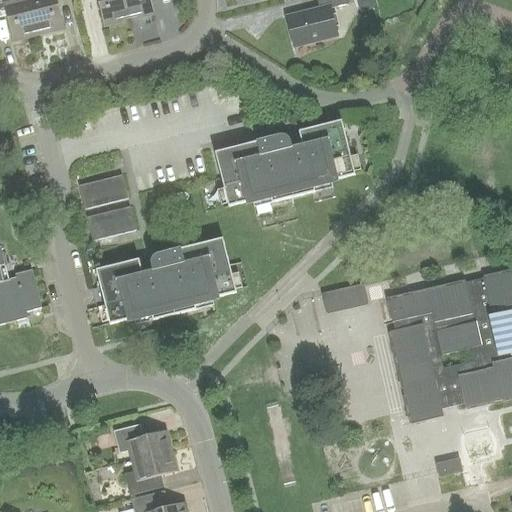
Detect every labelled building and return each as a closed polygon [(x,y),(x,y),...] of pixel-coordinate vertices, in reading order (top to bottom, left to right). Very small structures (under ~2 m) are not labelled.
[(13,42),(38,36),(29,0),(0,0),(0,19),(7,18),(13,42)] [(29,0),(38,36),(63,30),(56,1),(59,0),(29,0)] [(122,21),(128,19),(123,0),(82,0),(83,1),(88,0),(96,0),(104,28),(123,23),(122,21)] [(123,0),(128,19),(134,18),(135,20),(154,16),(150,0),(123,0)] [(330,10),(349,5),(347,0),(316,0),(319,9),(286,18),(294,49),(337,38),(330,10)] [(341,122),(297,133),(214,154),(228,208),(270,198),(271,204),(314,194),(313,187),(355,176),(341,122)] [(122,177),(78,188),(84,211),(128,201),(122,177)] [(130,209),(86,220),(92,243),(136,232),(130,209)] [(222,240),(154,257),(95,272),(109,326),(151,316),(152,322),(196,311),(194,305),(236,294),(222,240)] [(0,326),(28,319),(26,313),(41,309),(32,272),(15,276),(16,279),(2,283),(0,272),(0,268),(5,267),(1,249),(0,249),(0,326)] [(511,359),(511,360),(510,355),(511,354),(511,312),(500,316),(499,310),(511,306),(511,274),(511,273),(400,298),(403,309),(389,312),(392,324),(394,324),(396,332),(389,333),(410,426),(443,418),(441,409),(463,404),(465,410),(511,399),(511,359)] [(362,286),(322,295),(327,316),(367,306),(362,286)] [(131,463),(171,452),(166,432),(143,438),(140,426),(113,433),(119,455),(128,452),(131,463)] [(134,473),(124,475),(127,486),(130,497),(141,494),(138,483),(176,473),(171,452),(131,463),(134,473)] [(438,479),(439,479),(462,474),(460,460),(435,466),(438,479)] [(131,501),(133,511),(186,511),(184,504),(158,511),(154,495),(131,501)]
